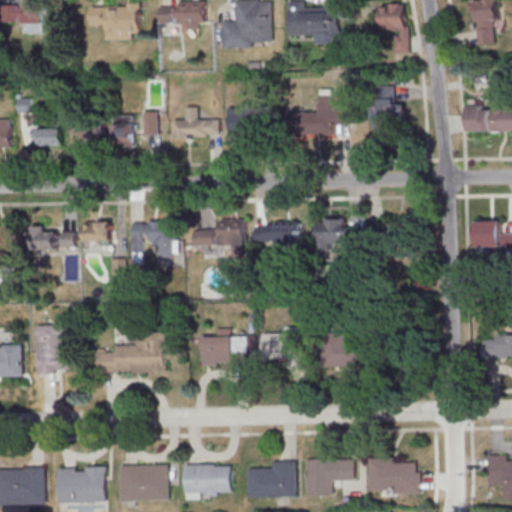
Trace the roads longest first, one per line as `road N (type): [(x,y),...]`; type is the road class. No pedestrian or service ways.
road 1 (residential): [(451,511),(448,179),(427,0)]
road 2 (residential): [(511,409),(0,422)]
road 3 (residential): [(511,177),(0,187)]
